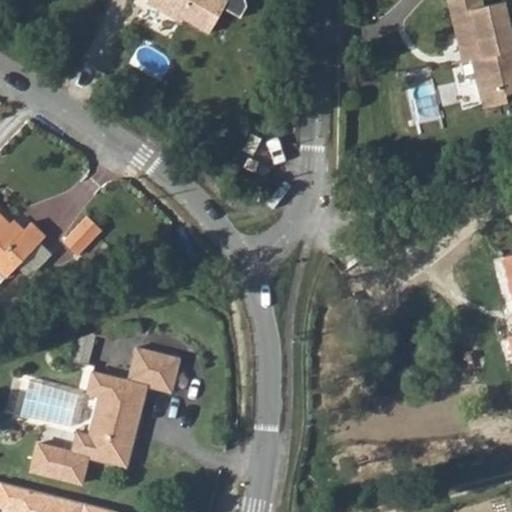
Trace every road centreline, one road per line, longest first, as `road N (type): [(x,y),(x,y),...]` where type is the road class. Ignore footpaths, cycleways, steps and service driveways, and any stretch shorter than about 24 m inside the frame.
road 1 (tertiary): [(0,69),(141,156),(211,220),(245,267)]
road 2 (track): [(0,332),(185,276),(245,267)]
road 3 (tertiary): [(245,267),(267,378),(249,511)]
road 4 (unclassified): [(304,205),(511,150)]
road 5 (unclassified): [(304,205),(315,0)]
road 6 (unknown): [(511,480),(369,511)]
